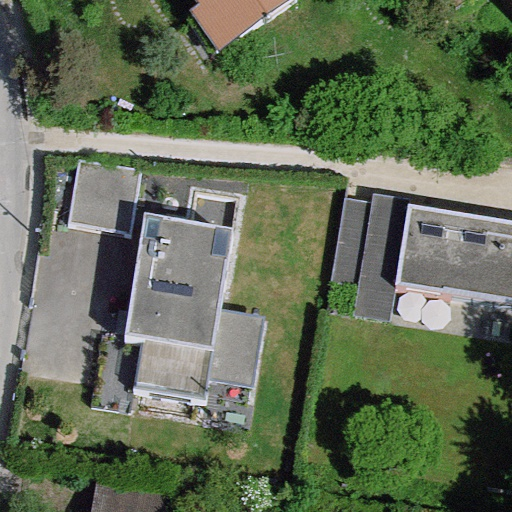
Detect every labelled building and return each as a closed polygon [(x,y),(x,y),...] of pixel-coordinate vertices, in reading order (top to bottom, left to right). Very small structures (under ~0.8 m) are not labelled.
[(292,0),(200,0),(212,15),(220,10),(243,44),(296,5),(292,0)] [(481,121),(506,88),(426,29),(401,62),(481,121)] [(119,226),(126,167),(88,162),(81,221),(119,226)] [(375,202),(374,210),(361,290),(355,323),(393,330),(399,295),(412,216),(413,209),(375,202)] [(336,286),(361,290),(374,210),(350,206),(336,286)] [(511,232),(412,216),(399,295),(511,313),(511,232)] [(234,241),(149,227),(129,346),(144,349),(137,395),(208,407),(234,241)] [(102,511),(163,511),(165,498),(106,489),(102,511)]
